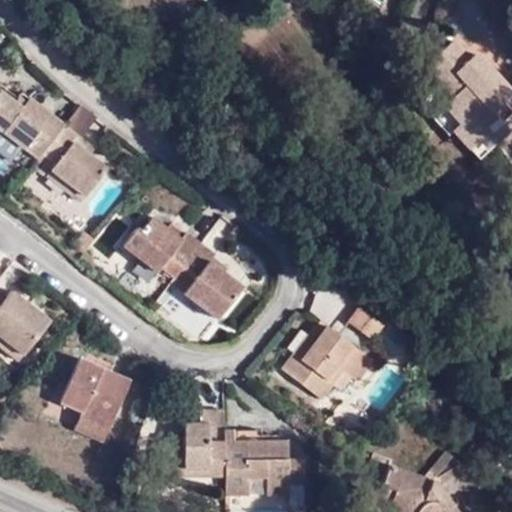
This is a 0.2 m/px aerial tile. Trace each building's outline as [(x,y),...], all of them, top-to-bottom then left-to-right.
[(503,126),(511,137),(511,136),(511,107),(510,106),(511,103),(511,94),(502,83),(495,90),(486,79),(493,74),(481,60),(477,59),(471,64),(455,46),(428,70),(445,88),(456,100),(446,109),(452,116),(466,100),(491,137),(503,126)] [(495,90),(502,83),(493,74),(486,79),(495,90)] [(422,110),(441,130),(452,116),(446,109),(456,100),(445,88),(422,110)] [(44,157),(65,129),(30,101),(23,110),(2,92),(0,94),(0,129),(27,151),(40,162),(44,157)] [(481,147),(491,137),(466,100),(452,116),(481,147)] [(452,116),(441,130),(450,140),(456,135),(483,163),(499,148),(491,137),(481,147),(452,116)] [(491,137),(499,148),(511,137),(503,126),(491,137)] [(27,151),(0,129),(0,139),(22,158),(27,151)] [(91,150),(65,129),(44,157),(59,169),(54,175),(88,202),(110,173),(92,159),(88,156),(91,150)] [(96,154),(91,150),(88,156),(92,159),(96,154)] [(88,202),(54,175),(49,181),(83,207),(88,202)] [(178,281),(204,247),(191,237),(185,243),(181,240),(172,233),(156,220),(144,235),(142,233),(128,251),(162,277),(166,272),(178,281)] [(172,233),(181,240),(185,234),(176,228),(172,233)] [(219,259),(204,247),(178,281),(193,291),(188,298),(223,324),(248,290),(229,276),(215,265),(217,261),(219,259)] [(157,284),(162,277),(128,251),(123,258),(157,284)] [(98,265),(87,257),(81,266),(100,279),(103,275),(95,268),(98,265)] [(232,272),(217,261),(215,265),(229,276),(232,272)] [(193,291),(178,281),(172,289),(186,300),(188,298),(193,291)] [(6,301),(0,296),(0,342),(22,359),(49,326),(11,295),(6,301)] [(362,311),(355,321),(368,331),(375,322),(362,311)] [(368,331),(355,321),(351,326),(364,336),(368,331)] [(368,331),(379,339),(386,330),(375,322),(368,331)] [(373,364),(327,328),(315,343),(302,332),(287,350),(293,354),(281,370),(321,402),(332,387),(336,389),(341,389),(349,379),(356,385),(373,364)] [(375,344),(379,339),(368,331),(364,336),(375,344)] [(0,350),(18,364),(22,359),(0,342),(0,350)] [(86,416),(83,421),(112,433),(132,384),(83,362),(64,406),(86,416)] [(227,478),(226,433),(226,412),(202,412),(202,424),(184,425),(184,440),(164,440),(165,478),(186,478),(187,471),(210,471),(210,478),(227,478)] [(112,433),(83,421),(80,428),(109,440),(112,433)] [(227,478),(228,496),(289,497),(290,485),(305,485),(305,461),(290,461),(290,443),(264,442),(264,432),(226,433),(227,478)] [(355,454),(372,433),(357,434),(349,448),(355,454)] [(349,448),(357,434),(345,435),(342,442),(349,448)] [(447,483),(469,470),(444,451),(426,477),(441,482),(447,483)] [(458,511),(441,482),(426,477),(387,466),(380,485),(371,482),(365,498),(396,511),(397,511),(458,511)] [(362,508),(370,511),(397,511),(396,511),(365,498),(362,508)]
